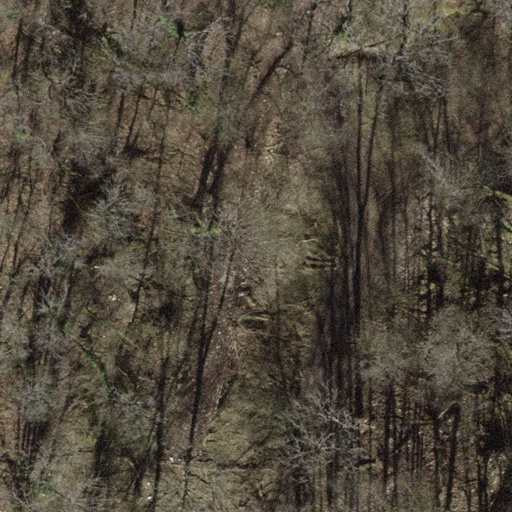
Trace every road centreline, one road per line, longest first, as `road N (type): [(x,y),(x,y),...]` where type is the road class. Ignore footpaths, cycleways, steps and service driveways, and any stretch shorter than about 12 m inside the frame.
road 1 (track): [(364,270),(361,179),(308,57),(320,0)]
road 2 (track): [(308,511),(364,270)]
